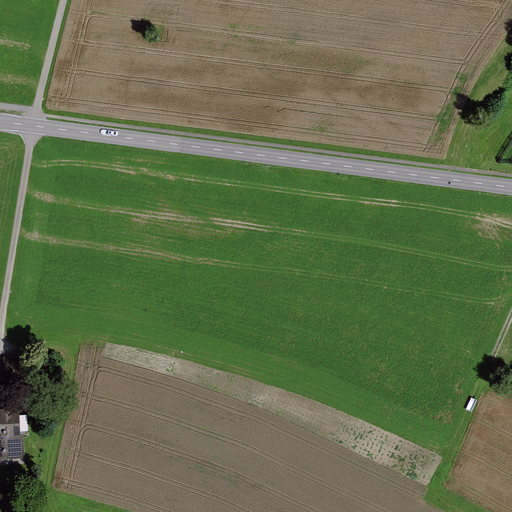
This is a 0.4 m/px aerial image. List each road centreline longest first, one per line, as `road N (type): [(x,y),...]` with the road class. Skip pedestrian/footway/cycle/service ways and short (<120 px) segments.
road 1 (secondary): [(511,186),(0,120)]
road 2 (track): [(57,475),(74,363),(0,349)]
road 3 (unknown): [(0,23),(74,44),(92,70),(95,121)]
road 4 (track): [(33,124),(62,0)]
